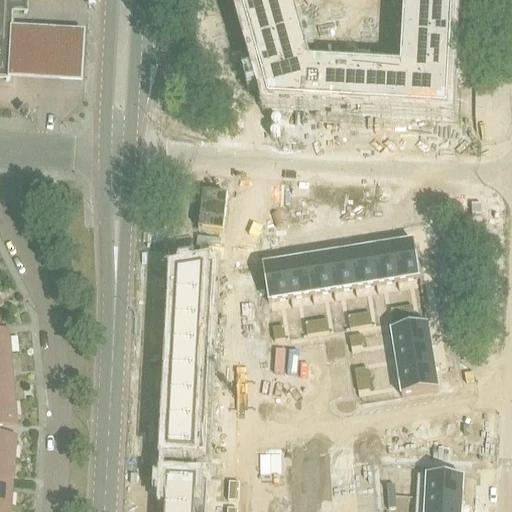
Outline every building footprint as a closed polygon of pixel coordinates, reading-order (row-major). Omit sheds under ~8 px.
[(10,14),(13,14),(13,12),(23,12),(23,15),(27,15),(27,12),(25,11),(25,0),(0,0),(0,79),(5,80),(5,83),(9,83),(9,82),(9,79),(7,79),(9,32),(12,32),(12,28),(9,28),(10,14)] [(239,0),(255,55),(265,92),(275,90),(279,105),(297,106),(320,108),(340,109),(354,110),(356,110),(379,111),(394,112),(430,114),(445,115),(448,115),(450,77),(451,62),(452,45),(452,30),(453,14),(454,0),(405,0),(402,72),(311,67),(292,0),(239,0)] [(87,32),(12,28),(12,32),(9,32),(7,79),(9,79),(9,82),(84,86),(87,32)] [(394,247),(392,248),(398,284),(420,280),(414,244),(394,247)] [(373,251),(371,251),(376,287),(398,284),(392,248),(373,251)] [(351,254),(349,254),(355,291),(376,287),(371,251),(351,254)] [(330,257),(328,258),(334,294),(355,291),(349,254),(330,257)] [(309,261),(307,261),(313,297),(334,294),(328,258),(309,261)] [(305,262),(285,265),(291,301),(313,297),(307,261),(305,262)] [(265,268),(263,268),(269,304),(291,301),(285,265),(265,268)] [(178,278),(177,303),(211,305),(213,273),(178,278)] [(257,286),(247,288),(249,297),(259,295),(257,286)] [(259,295),(249,297),(250,306),(261,304),(259,295)] [(177,303),(175,328),(210,331),(211,305),(177,303)] [(410,308),(402,310),(404,322),(412,321),(410,308)] [(402,310),(394,311),(396,324),(404,322),(402,310)] [(252,314),(251,324),(262,324),(262,315),(252,314)] [(367,315),(359,316),(361,329),(369,328),(367,315)] [(359,316),(351,318),(353,331),(361,329),(359,316)] [(324,322),(317,323),(319,336),(326,335),(324,322)] [(317,323),(309,325),(311,337),(319,336),(317,323)] [(251,324),(251,333),(261,333),(262,324),(251,324)] [(428,327),(392,333),(395,355),(431,349),(428,327)] [(175,328),(174,353),(208,356),(210,331),(175,328)] [(281,329),(273,330),(275,343),(283,342),(281,329)] [(0,356),(12,355),(10,331),(0,331),(0,356)] [(363,337),(350,339),(351,347),(364,345),(363,337)] [(250,340),(249,349),(259,351),(260,341),(250,340)] [(249,349),(247,358),(258,360),(259,351),(249,349)] [(431,349),(395,355),(399,377),(435,371),(431,349)] [(174,353),(173,379),(207,381),(208,356),(174,353)] [(0,380),(14,379),(12,355),(0,356),(0,380)] [(246,364),(245,374),(255,375),(257,366),(246,364)] [(435,371),(399,377),(402,399),(439,393),(435,371)] [(368,373),(355,375),(357,383),(370,381),(368,373)] [(245,374),(243,383),(253,385),(255,375),(245,374)] [(0,404),(16,403),(14,379),(0,380),(0,404)] [(173,379),(171,404),(205,406),(207,381),(173,379)] [(370,381),(357,383),(358,391),(371,389),(370,381)] [(242,390),(241,399),(251,401),(252,391),(242,390)] [(241,399),(239,408),(249,410),(251,401),(241,399)] [(0,429),(18,428),(16,403),(0,404),(0,429)] [(171,404),(170,429),(204,431),(205,406),(171,404)] [(238,415),(237,424),(247,426),(248,416),(238,415)] [(237,424),(235,433),(245,435),(247,426),(237,424)] [(170,429),(169,456),(203,458),(204,431),(170,429)] [(17,437),(0,436),(0,460),(15,462),(17,437)] [(234,440),(232,449),(243,451),(244,441),(234,440)] [(232,449),(231,458),(241,460),(243,451),(232,449)] [(0,484),(14,485),(15,462),(0,460),(0,484)] [(418,477),(416,499),(463,502),(464,480),(418,477)] [(167,481),(166,508),(207,510),(208,483),(167,481)] [(0,484),(0,508),(12,509),(14,485),(0,484)] [(229,484),(229,494),(239,494),(240,485),(229,484)] [(395,487),(387,487),(388,499),(396,499),(395,487)] [(229,494),(229,503),(239,504),(239,494),(229,494)] [(396,499),(388,499),(389,511),(397,511),(396,499)] [(416,499),(415,511),(462,511),(463,502),(416,499)]
